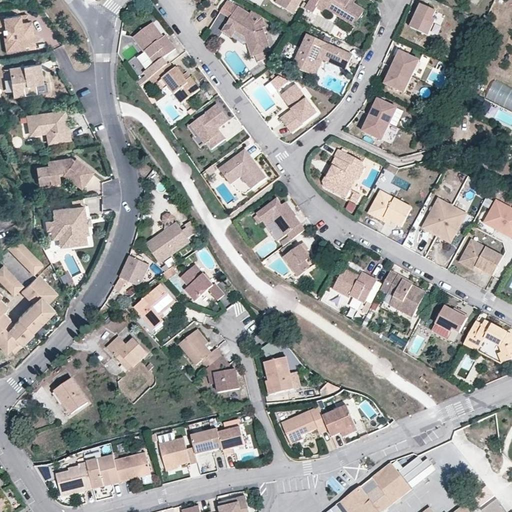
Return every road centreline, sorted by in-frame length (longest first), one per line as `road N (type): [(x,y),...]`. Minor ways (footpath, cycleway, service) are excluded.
road 1 (residential): [(0,394),(80,314),(123,235),(130,188),(104,90),(104,36)]
road 2 (residential): [(287,162),(341,220),(511,311)]
road 3 (residential): [(284,471),(328,465),(511,385)]
road 4 (residential): [(165,0),(287,162)]
road 5 (residential): [(287,162),(358,99),(401,1)]
road 6 (residential): [(102,511),(284,471)]
road 7 (residential): [(284,471),(244,346),(234,337)]
